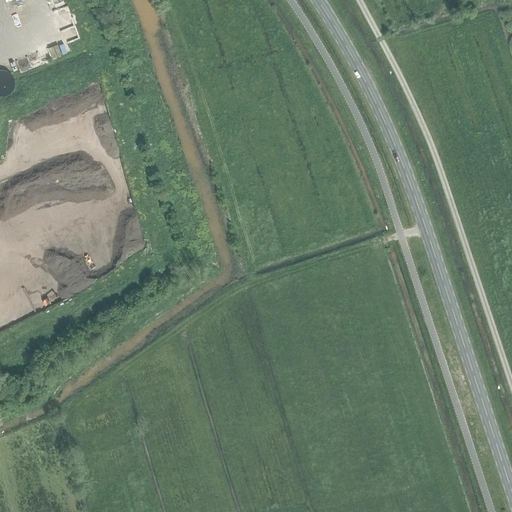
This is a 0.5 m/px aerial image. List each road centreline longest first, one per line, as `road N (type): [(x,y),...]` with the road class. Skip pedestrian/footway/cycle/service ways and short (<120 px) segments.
road 1 (primary): [(511,494),(404,168),(317,0)]
road 2 (unclassified): [(358,0),(425,132),(511,387)]
road 3 (unknown): [(0,169),(52,149),(80,151),(98,161),(117,197),(112,215),(62,247),(0,244)]
